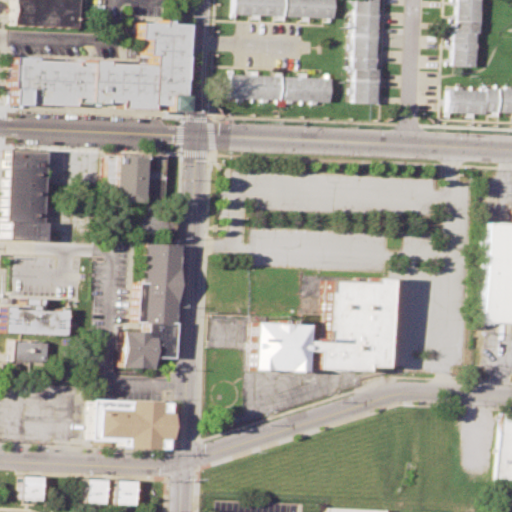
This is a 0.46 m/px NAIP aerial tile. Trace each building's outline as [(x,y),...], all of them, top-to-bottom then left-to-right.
[(8,0),(71,0),(71,26),(7,24),(8,0)] [(226,0),(327,0),(327,15),(226,12),(226,0)] [(343,100),(346,0),(375,0),(372,101),(343,100)] [(473,0),(472,65),(445,64),(446,0),(473,0)] [(4,104),(67,106),(68,101),(111,103),(111,108),(148,109),(148,104),(160,104),(160,109),(176,110),(179,22),(131,20),(131,36),(142,36),(141,53),(148,54),(148,64),(101,62),(101,59),(84,58),(84,61),(30,59),(30,56),(5,55),(4,104)] [(223,71),(324,74),(323,100),(222,97),(223,71)] [(440,112),(511,114),(511,88),(441,86),(440,112)] [(0,237),(34,238),(37,147),(0,146),(0,237)] [(159,154),(159,177),(135,177),(135,201),(99,199),(101,152),(159,154)] [(134,215),(135,201),(135,177),(159,177),(158,215),(134,215)] [(134,215),(158,215),(172,216),(172,237),(133,236),(134,215)] [(474,321),(481,321),(511,322),(511,223),(478,222),(474,321)] [(116,365),(147,367),(147,355),(166,355),(171,243),(134,241),(132,281),(128,280),(127,319),(140,320),(140,331),(117,330),(116,365)] [(244,369),(301,371),(302,352),(310,353),(309,368),(360,370),(361,365),(379,366),(381,277),(367,277),(367,281),(322,281),(319,338),(311,338),(311,340),(301,340),(301,322),(246,321),(244,369)] [(0,305),(5,305),(5,307),(24,308),(24,304),(13,303),(14,296),(42,297),(42,304),(32,304),(32,307),(49,308),(49,306),(61,306),(60,334),(0,331),(0,305)] [(4,338),(41,339),(40,354),(34,354),(34,360),(3,359),(4,338)] [(82,439),(84,397),(165,401),(163,448),(87,444),(87,439),(82,439)] [(495,479),(511,479),(511,412),(496,412),(495,479)] [(15,500),(35,500),(35,476),(16,476),(15,500)] [(80,502),(100,502),(100,478),(81,478),(80,502)] [(110,504),(129,504),(130,480),(111,480),(110,504)]
